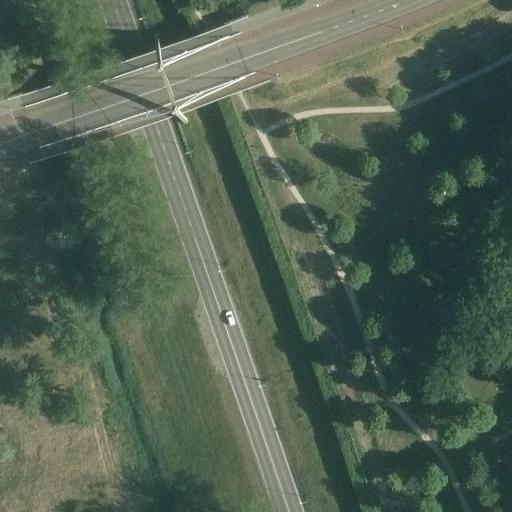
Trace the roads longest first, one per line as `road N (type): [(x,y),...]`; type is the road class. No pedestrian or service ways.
road 1 (primary): [(286,511),(109,0)]
road 2 (tertiary): [(0,145),(402,0)]
